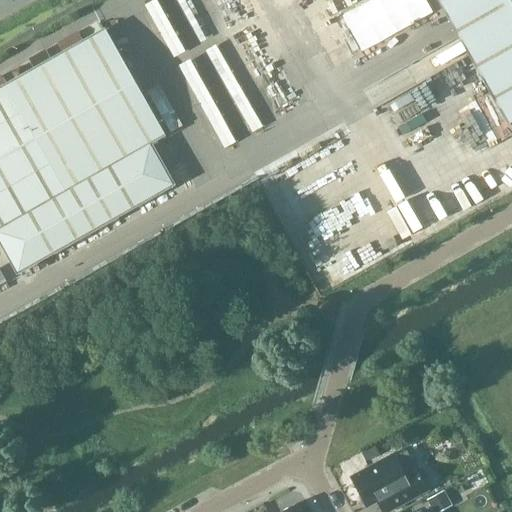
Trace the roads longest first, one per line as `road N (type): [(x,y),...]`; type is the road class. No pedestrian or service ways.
road 1 (unclassified): [(511,216),(353,308),(308,461)]
road 2 (unknown): [(250,0),(326,119)]
road 3 (unknown): [(326,119),(433,43)]
road 4 (unknown): [(214,181),(326,119)]
